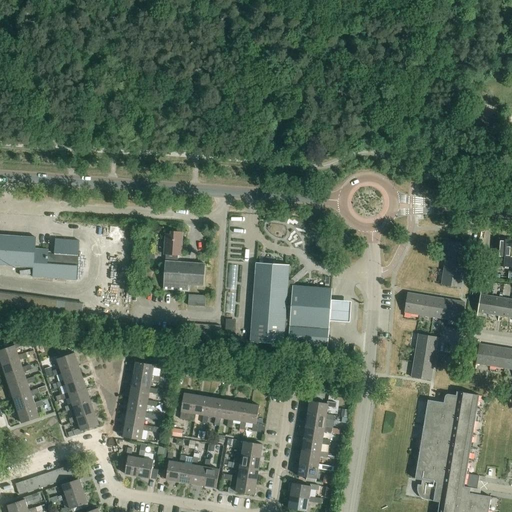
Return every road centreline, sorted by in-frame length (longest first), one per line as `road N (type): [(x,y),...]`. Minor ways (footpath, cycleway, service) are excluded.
road 1 (tertiary): [(341,201),(0,176)]
road 2 (residential): [(0,475),(98,442),(119,491),(233,511)]
road 3 (residential): [(269,511),(291,374),(367,386)]
road 4 (track): [(74,181),(45,120),(9,0)]
road 5 (unclassified): [(367,386),(371,229)]
road 6 (unclassified): [(346,511),(367,386)]
